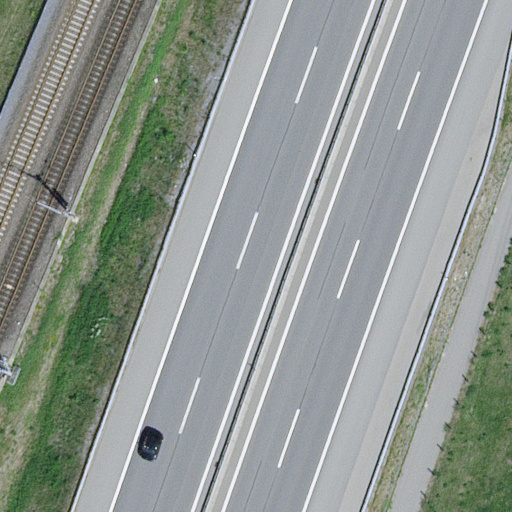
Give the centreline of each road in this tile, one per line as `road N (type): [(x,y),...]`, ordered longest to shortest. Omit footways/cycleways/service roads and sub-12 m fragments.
road 1 (motorway): [(261,511),(445,0)]
road 2 (motorway): [(334,0),(151,511)]
road 3 (track): [(511,216),(407,511)]
